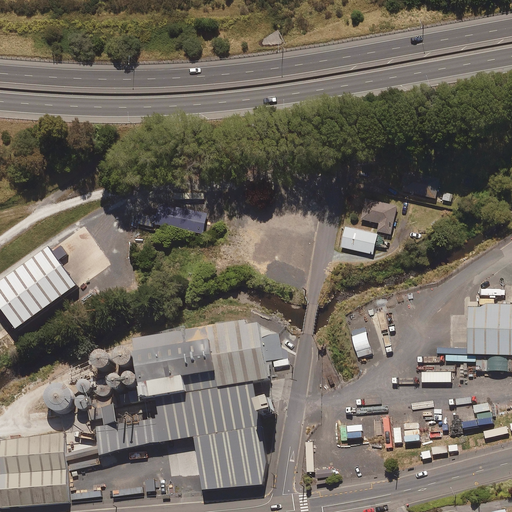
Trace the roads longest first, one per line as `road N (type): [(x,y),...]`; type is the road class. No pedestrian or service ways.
road 1 (motorway): [(0,71),(85,78),(235,73),(511,27)]
road 2 (motorway): [(511,55),(225,101),(0,101)]
road 3 (track): [(339,177),(225,172),(149,179),(44,211),(0,241)]
road 4 (residential): [(342,164),(281,511)]
road 5 (secondary): [(281,511),(511,462)]
road 6 (track): [(0,276),(110,205)]
